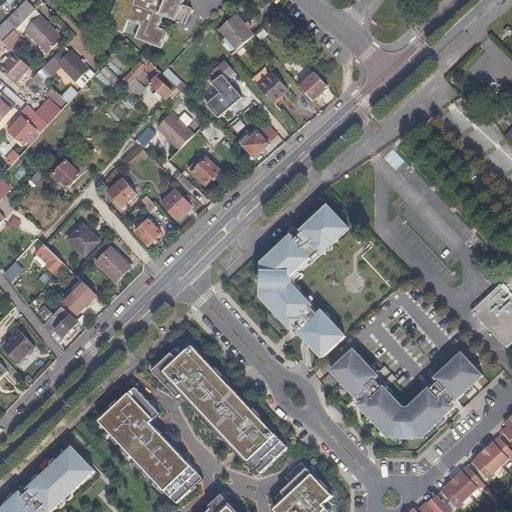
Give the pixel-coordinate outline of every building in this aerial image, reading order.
[(119,0),(110,20),(126,28),(132,15),(143,21),(137,33),(163,46),(171,30),(161,25),(167,13),(182,20),(189,6),(182,2),(182,0),(119,0)] [(18,28),(37,10),(29,1),(9,19),(18,28)] [(232,56),(255,35),(237,14),(220,29),(227,37),(220,42),(232,56)] [(64,39),(42,15),(27,30),(48,53),(64,39)] [(261,41),(269,35),(265,29),(257,35),(261,41)] [(52,61),(57,65),(60,63),(77,82),(91,70),(73,50),(70,54),(65,49),(52,61)] [(14,54),(0,69),(21,88),(34,73),(14,54)] [(144,68),(151,62),(147,58),(143,63),(141,60),(120,82),(126,88),(131,82),(135,78),(144,68)] [(227,61),(207,75),(214,85),(201,95),(217,117),(243,98),(229,79),(237,74),(227,61)] [(161,72),(151,62),(144,68),(150,73),(155,79),(161,72)] [(114,84),(119,80),(107,67),(102,71),(114,84)] [(150,73),(144,68),(135,78),(140,83),(150,73)] [(163,74),(161,72),(155,79),(150,84),(156,90),(152,94),(160,102),(164,98),(166,99),(177,88),(163,74)] [(329,87),(315,72),(301,86),(314,101),(329,87)] [(275,73),(260,87),(275,103),(290,90),(275,73)] [(140,83),(135,78),(131,82),(138,89),(143,85),(140,83)] [(178,86),(186,96),(191,92),(183,81),(178,86)] [(17,106),(2,93),(0,95),(0,98),(0,99),(0,125),(1,126),(17,106)] [(55,117),(70,102),(62,95),(48,110),(55,117)] [(238,110),(248,103),(244,98),(234,105),(238,110)] [(37,129),(41,133),(50,122),(43,116),(31,106),(22,116),(37,129)] [(50,122),(55,117),(48,110),(43,116),(50,122)] [(180,149),(195,134),(172,113),(158,127),(180,149)] [(25,143),(37,129),(22,116),(10,130),(25,143)] [(233,128),(240,133),(246,126),(239,120),(233,128)] [(511,122),(502,133),(511,143),(511,122)] [(221,132),(211,123),(201,133),(214,146),(220,140),(217,136),(221,132)] [(152,133),(147,128),(137,139),(142,143),(152,133)] [(270,144),(258,133),(244,146),(255,158),(270,144)] [(5,159),(12,166),(20,156),(14,150),(5,159)] [(89,168),(75,154),(54,175),(60,182),(63,180),(70,187),(89,168)] [(222,171),(208,157),(203,162),(199,159),(190,168),(207,185),(222,171)] [(37,185),(41,179),(36,174),(31,180),(37,185)] [(50,179),(46,174),(41,179),(37,185),(41,189),(50,179)] [(137,193),(124,178),(110,192),(123,206),(137,193)] [(11,188),(0,179),(0,193),(4,197),(11,188)] [(192,206),(177,190),(163,203),(178,220),(192,206)] [(154,202),(147,195),(144,199),(151,206),(154,202)] [(349,226),(329,206),(303,230),(305,232),(296,240),(292,236),(276,251),(278,254),(264,267),(263,292),(278,308),(275,311),(293,330),(298,325),(304,330),(301,333),(314,347),(316,345),(327,356),(348,337),(323,311),(319,315),(312,307),(313,305),(293,284),(293,278),(320,252),(323,255),(340,239),(337,236),(349,226)] [(338,214),(350,225),(356,218),(345,207),(338,214)] [(162,234),(148,220),(137,232),(151,246),(162,234)] [(101,240),(84,224),(69,239),(87,256),(101,240)] [(292,236),(296,240),(303,233),(295,226),(289,232),(292,236)] [(337,236),(340,239),(351,229),(349,226),(337,236)] [(47,245),(44,242),(39,247),(41,249),(38,252),(49,263),(48,265),(59,275),(68,266),(47,245)] [(132,268),(112,249),(98,264),(118,282),(132,268)] [(264,262),(264,267),(278,254),(276,251),(264,262)] [(25,269),(17,262),(6,274),(12,282),(25,269)] [(68,266),(59,275),(56,278),(60,282),(72,269),(68,266)] [(511,268),(495,286),(497,289),(492,295),(489,292),(469,312),(505,349),(511,341),(511,268)] [(40,278),(44,284),(51,279),(47,273),(40,278)] [(79,314),(98,295),(85,283),(67,302),(79,314)] [(263,297),(275,311),(278,308),(263,292),(263,297)] [(45,320),(52,312),(44,306),(38,314),(45,320)] [(44,327),(58,345),(65,338),(67,340),(77,330),(75,328),(79,323),(63,308),(46,325),(44,327)] [(293,330),(298,335),(301,333),(304,330),(298,325),(293,330)] [(35,348),(21,332),(4,348),(18,364),(35,348)] [(314,347),(325,358),(327,356),(316,345),(314,347)] [(177,350),(153,372),(179,399),(185,393),(262,474),(289,448),(194,346),(184,356),(177,350)] [(356,350),(335,369),(346,380),(344,382),(358,398),(360,396),(365,401),(360,405),(379,425),(382,423),(396,438),(419,438),(434,424),(437,427),(456,408),(452,403),(457,399),(459,401),(474,386),(472,384),(483,373),(464,353),(440,376),(433,369),(428,374),(438,384),(436,387),(425,376),(421,380),(430,389),(414,405),(415,406),(411,409),(405,409),(402,406),(403,405),(387,388),(398,378),(394,374),(384,384),(381,381),(391,371),(386,366),(379,374),(356,350)] [(335,369),(333,371),(344,382),(346,380),(335,369)] [(472,384),(474,386),(485,376),(483,373),(472,384)] [(162,415),(137,389),(101,423),(178,505),(205,480),(152,424),(162,415)] [(356,400),(360,405),(365,401),(360,396),(358,398),(356,400)] [(452,403),(456,408),(461,403),(459,401),(457,399),(452,403)] [(379,425),(391,438),(396,438),(382,423),(379,425)] [(434,424),(419,438),(424,438),(437,427),(434,424)] [(511,449),(501,438),(474,463),(492,481),(497,476),(496,475),(511,460),(511,449)] [(73,449),(63,458),(66,462),(77,453),(73,449)] [(53,511),(95,473),(77,453),(66,462),(63,458),(29,490),(27,488),(1,511),(42,511),(42,510),(45,507),(49,511),(53,511)] [(334,496),(303,463),(287,478),(292,484),(277,498),(283,504),(277,510),(278,511),(330,511),(324,505),(334,496)] [(487,485),(470,467),(443,492),(461,510),(466,505),(465,504),(481,489),(482,490),(487,485)] [(453,511),(439,496),(430,504),(429,502),(419,511),(417,510),(415,511),(453,511)] [(234,511),(223,500),(210,511),(234,511)]
